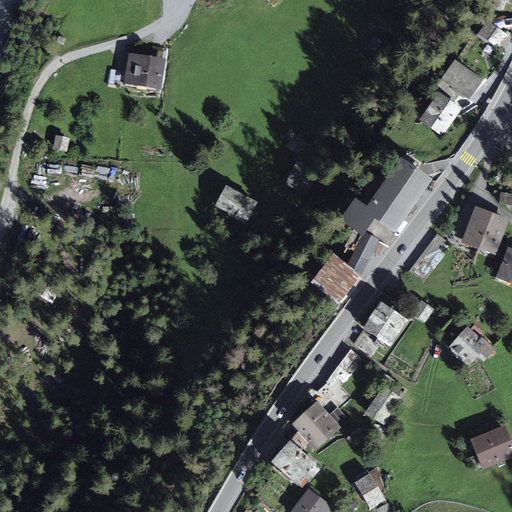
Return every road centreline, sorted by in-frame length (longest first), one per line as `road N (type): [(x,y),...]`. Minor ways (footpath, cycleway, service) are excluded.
road 1 (secondary): [(511,87),(305,373),(220,511)]
road 2 (unclassified): [(0,258),(39,84),(72,58),(168,25),(188,0)]
